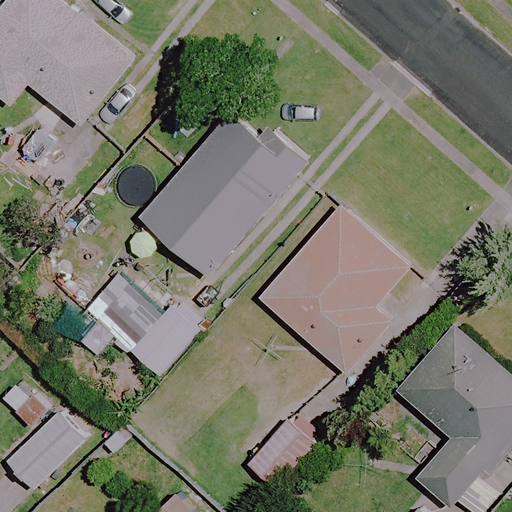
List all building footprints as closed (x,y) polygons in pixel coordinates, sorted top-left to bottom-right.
[(137,60),(63,0),(13,0),(0,17),(0,94),(14,106),(32,84),(83,126),(137,60)] [(310,164),(243,105),(144,217),(212,276),(310,164)] [(415,267),(346,207),(265,299),(350,373),(395,322),(379,307),(415,267)] [(205,326),(174,300),(132,349),(162,375),(205,326)] [(420,476),(452,508),(488,472),(490,475),(511,452),(511,378),(461,328),(402,388),(456,441),(420,476)] [(269,420),(247,402),(218,438),(240,455),(269,420)] [(88,440),(62,412),(9,460),(35,488),(88,440)] [(318,446),(291,420),(250,464),(277,489),(318,446)] [(202,511),(183,491),(160,511),(202,511)]
